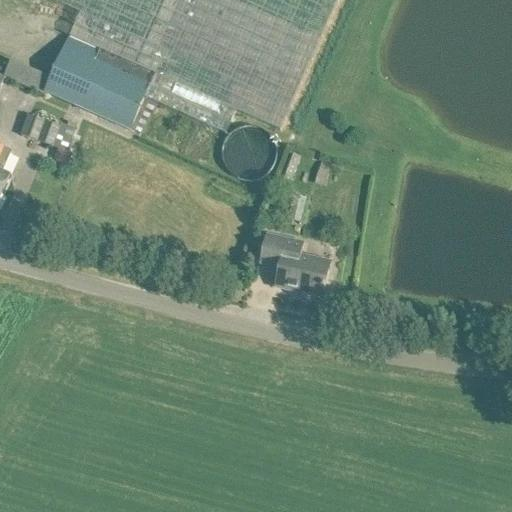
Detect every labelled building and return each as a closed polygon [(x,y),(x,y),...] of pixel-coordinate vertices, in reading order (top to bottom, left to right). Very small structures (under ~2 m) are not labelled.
[(54,0),(82,13),(72,36),(101,50),(155,74),(145,99),(158,105),(226,136),(237,112),(288,135),(344,0),(54,0)] [(72,36),(45,93),(131,131),(145,99),(155,74),(101,50),(72,36)] [(75,130),(30,114),(22,136),(66,152),(75,130)] [(0,200),(11,176),(3,172),(13,151),(0,145),(0,200)] [(72,156),(58,151),(55,158),(59,167),(67,170),(72,156)] [(285,173),(279,191),(288,194),(294,176),(295,177),(301,157),(292,153),(285,173)] [(315,184),(326,187),(331,172),(320,168),(315,184)] [(267,237),(266,244),(261,264),(281,268),(276,288),(323,299),(331,263),(301,257),(304,245),(267,237)]
